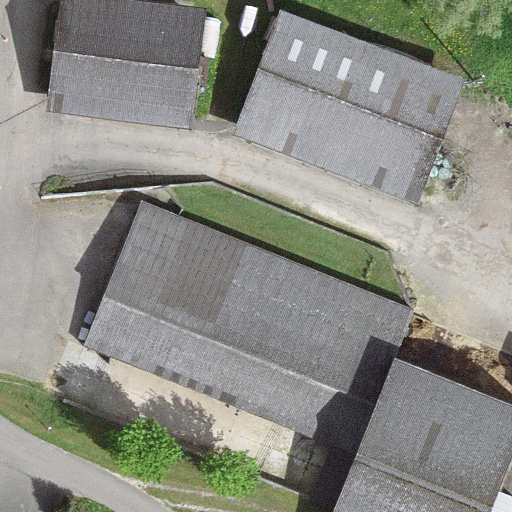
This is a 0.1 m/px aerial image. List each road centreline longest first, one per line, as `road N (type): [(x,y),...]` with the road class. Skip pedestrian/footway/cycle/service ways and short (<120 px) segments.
road 1 (track): [(511,311),(378,222),(204,148),(0,142)]
road 2 (unclassified): [(0,430),(148,511)]
